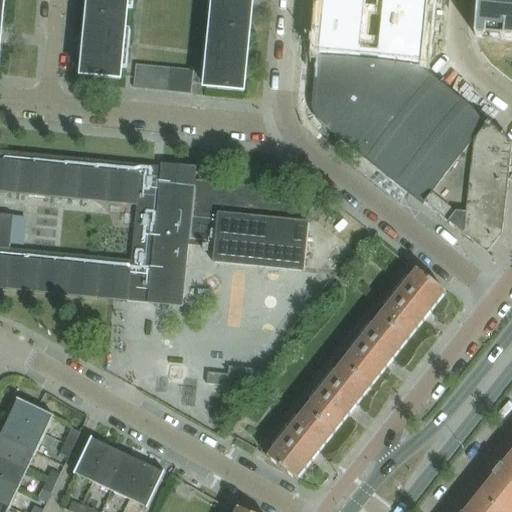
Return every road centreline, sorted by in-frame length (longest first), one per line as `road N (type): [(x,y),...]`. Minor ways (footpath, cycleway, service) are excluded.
road 1 (residential): [(301,511),(0,343)]
road 2 (residential): [(496,296),(286,124)]
road 3 (residential): [(286,124),(46,106)]
road 4 (primary): [(398,511),(511,368)]
road 5 (primary): [(511,330),(446,414),(390,463)]
road 6 (residential): [(496,296),(386,432)]
road 7 (residential): [(511,103),(460,56),(458,0)]
road 8 (residential): [(286,124),(294,0)]
